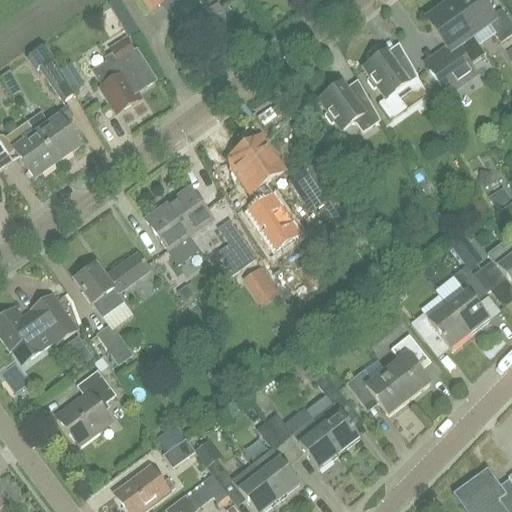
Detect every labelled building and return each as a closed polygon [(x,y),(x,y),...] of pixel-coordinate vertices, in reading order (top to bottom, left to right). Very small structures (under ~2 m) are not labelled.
[(205,46),(233,29),(215,0),(212,2),(210,0),(143,0),(153,12),(165,3),(177,24),(188,18),(205,46)] [(503,43),(511,36),(511,24),(502,11),(493,18),(480,0),(458,0),(451,5),(474,37),(491,26),(503,43)] [(426,66),(430,72),(448,97),(461,87),(479,75),(459,48),(474,37),(451,5),(428,22),(448,49),(426,66)] [(120,114),(120,115),(135,105),(141,101),(137,95),(156,84),(136,53),(135,54),(127,42),(110,52),(117,64),(114,66),(120,77),(98,90),(115,117),(120,114)] [(63,105),(75,97),(46,48),(27,61),(36,74),(39,72),(63,105)] [(392,64),(386,55),(384,53),(372,61),(374,64),(363,71),(370,80),(367,83),(373,92),(377,90),(385,102),(394,96),(396,99),(419,83),(405,58),(397,64),(392,64)] [(16,105),(24,100),(9,74),(1,79),(16,105)] [(356,107),(344,91),(341,86),(331,93),(329,90),(320,97),(322,100),(318,102),(327,114),(323,117),(330,126),(333,124),(340,133),(350,126),(355,126),(361,136),(380,123),(366,99),(356,107)] [(80,149),(63,125),(73,118),(67,109),(56,116),(59,120),(49,127),(41,116),(28,125),(36,137),(58,166),(80,149)] [(28,125),(27,124),(17,132),(5,140),(4,138),(0,138),(0,149),(3,148),(10,157),(14,153),(20,161),(35,182),(58,166),(36,137),(28,125)] [(260,139),(228,162),(256,204),(250,208),(253,212),(242,219),(254,236),(265,229),(268,234),(288,220),(271,196),(272,195),(266,186),(283,174),(260,139)] [(297,188),(313,212),(324,204),(329,211),(335,207),(315,176),(297,188)] [(178,267),(198,254),(189,241),(213,224),(190,192),(147,222),(178,267)] [(510,202),(503,192),(490,201),(497,211),(510,202)] [(232,278),(257,262),(230,223),(218,231),(229,247),(216,255),(232,278)] [(506,281),(511,289),(511,249),(507,243),(488,257),(494,263),(474,278),(488,296),(494,291),(506,281)] [(103,319),(123,305),(117,297),(150,274),(138,257),(105,281),(96,268),(75,283),(92,307),(94,306),(103,319)] [(466,294),(447,309),(470,339),(490,324),(476,306),(488,296),(474,278),(467,269),(454,279),(466,294)] [(183,301),(191,296),(185,288),(177,293),(183,301)] [(0,321),(0,340),(10,354),(20,369),(53,345),(56,349),(76,334),(51,298),(30,313),(33,316),(23,322),(16,311),(0,321)] [(110,318),(119,332),(141,317),(131,303),(110,318)] [(411,326),(425,345),(437,336),(451,354),(470,339),(447,309),(428,323),(423,317),(411,326)] [(109,328),(96,337),(118,367),(119,368),(133,358),(114,331),(111,326),(109,328)] [(409,405),(430,389),(413,367),(424,359),(409,338),(390,353),(399,364),(386,374),(409,405)] [(409,405),(386,374),(372,385),(364,374),(346,388),(361,408),(372,399),(388,421),(409,405)] [(100,411),(116,399),(98,375),(77,390),(84,399),(57,420),(79,449),(111,426),(100,411)] [(333,407),(313,422),(340,457),(360,442),(339,415),(349,408),(326,379),(317,386),(333,407)] [(276,418),(267,425),(283,446),(293,438),(276,418)] [(319,473),(340,457),(313,422),(293,438),(298,447),(319,473)] [(257,433),(272,452),(273,454),(273,453),(283,446),(267,425),(257,433)] [(163,458),(173,471),(195,456),(186,443),(163,458)] [(300,488),(273,453),(273,454),(272,452),(252,468),(279,503),(300,488)] [(218,464),(207,472),(212,478),(223,492),(233,484),(232,483),(218,464)] [(463,511),(485,511),(511,493),(511,486),(496,464),(452,496),(463,511)] [(252,468),(232,483),(233,484),(239,492),(253,511),(268,511),(279,503),(252,468)] [(147,511),(168,497),(174,493),(167,483),(161,488),(149,473),(115,498),(125,511),(147,511)] [(228,498),(223,492),(212,478),(203,485),(204,488),(188,500),(195,511),(197,511),(214,500),(218,506),(228,498)] [(511,511),(511,493),(485,511),(511,511)]
